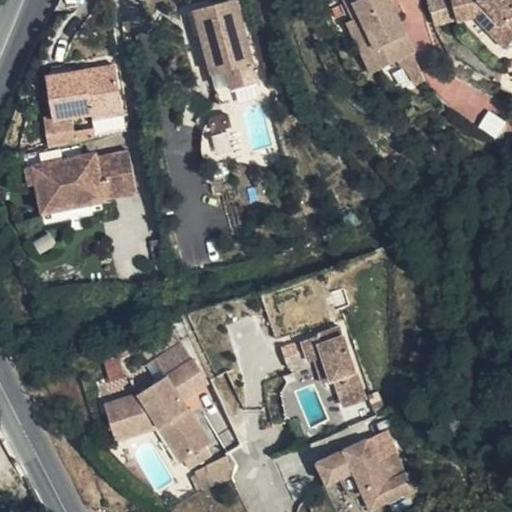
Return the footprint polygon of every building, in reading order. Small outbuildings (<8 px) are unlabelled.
[(355,0),(368,30),(380,58),(390,54),(404,82),(426,72),(416,50),(422,45),(400,0),(388,0),(384,2),(383,0),(355,0)] [(436,6),(448,31),(466,30),(460,0),(436,6)] [(462,0),(460,0),(466,30),(485,29),(511,57),(511,1),(506,1),(506,0),(462,0)] [(204,22),(222,87),(238,84),(242,102),(270,95),(247,10),(204,22)] [(380,58),(368,30),(359,35),(386,90),(404,82),(390,54),(380,58)] [(122,70),(98,76),(100,83),(124,79),(122,70)] [(100,83),(98,76),(54,84),(64,128),(102,120),(103,128),(134,122),(124,79),(100,83)] [(238,84),(222,87),(228,107),(242,102),(238,84)] [(241,131),(222,137),(225,147),(244,141),(241,131)] [(70,168),(46,171),(48,195),(42,195),(48,227),(114,216),(113,210),(144,204),(133,161),(104,168),(103,164),(81,170),(83,179),(71,180),(70,168)] [(48,195),(46,171),(31,173),(34,195),(42,195),(48,195)] [(294,366),(319,359),(331,355),(339,381),(343,380),(352,408),(371,401),(347,328),(289,346),(294,366)] [(163,357),(176,378),(198,363),(184,343),(163,357)] [(331,355),(319,359),(328,385),(339,381),(331,355)] [(198,363),(176,378),(146,397),(109,407),(118,444),(167,429),(188,466),(191,465),(200,459),(211,451),(216,448),(188,402),(212,388),(198,363)] [(383,393),(374,397),(380,411),(389,407),(383,393)] [(334,485),(349,479),(360,474),(370,494),(377,510),(422,490),(413,473),(394,480),(375,439),(324,462),(334,485)] [(216,460),(211,451),(200,459),(205,467),(216,460)] [(200,459),(191,465),(197,473),(205,467),(200,459)] [(360,474),(349,479),(359,498),(370,494),(360,474)]
